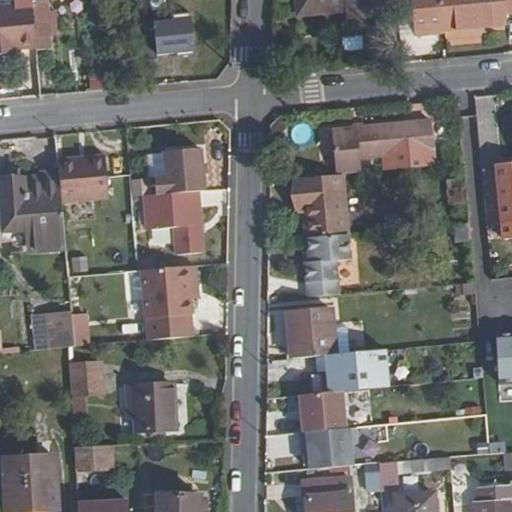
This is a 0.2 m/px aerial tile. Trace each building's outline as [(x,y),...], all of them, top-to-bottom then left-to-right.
[(33,0),(34,1),(36,29),(49,28),(47,9),(52,9),(51,0),(33,0)] [(389,8),(387,0),(304,0),(305,1),(307,5),(310,8),(316,9),(351,6),(352,12),(389,8)] [(444,0),(399,0),(400,6),(417,4),(419,33),(448,31),(447,27),(444,0)] [(511,10),(511,0),(444,0),(447,27),(507,21),(506,11),(511,10)] [(36,29),(34,1),(0,4),(0,54),(8,53),(8,46),(38,44),(36,29)] [(209,50),(206,12),(189,13),(190,19),(170,20),(170,25),(143,28),(146,60),(173,59),(173,53),(209,50)] [(476,116),(460,116),(461,171),(478,170),(476,116)] [(439,151),(435,122),(334,130),(339,175),(343,175),(365,173),(365,158),(439,151)] [(209,190),(207,147),(169,149),(170,175),(159,175),(160,193),(203,190),(209,190)] [(111,198),(107,154),(59,159),(60,176),(63,202),(111,198)] [(511,234),(511,164),(511,165),(511,170),(511,172),(502,174),(508,235),(511,234)] [(348,234),(343,175),(339,175),(293,179),(294,195),(309,195),(309,210),(303,210),(304,238),(312,237),(348,234)] [(63,202),(60,176),(5,181),(8,215),(0,215),(0,230),(9,231),(10,246),(67,241),(63,202)] [(472,205),(469,179),(454,180),(456,206),(472,205)] [(207,251),(203,193),(149,196),(151,228),(179,226),(180,254),(207,251)] [(475,240),(473,222),(461,223),(462,241),(475,240)] [(353,262),(350,233),(348,234),(312,237),(315,265),(308,266),(310,299),(342,296),(339,264),(353,262)] [(197,312),(195,290),(202,289),(200,264),(147,268),(150,316),(197,312)] [(339,354),(335,310),(291,313),(294,358),(339,354)] [(89,345),(87,316),(74,317),(77,346),(89,345)] [(77,346),(74,317),(52,319),(54,348),(77,346)] [(511,337),(500,338),(503,385),(511,384),(511,337)] [(106,394),(105,375),(72,377),(73,396),(106,394)] [(177,429),(175,382),(135,385),(138,431),(177,429)] [(349,429),(347,391),(304,395),(306,433),(349,429)] [(112,465),(111,444),(76,446),(77,467),(112,465)] [(504,469),(511,469),(511,451),(503,452),(504,469)] [(60,509),(57,457),(5,459),(7,511),(52,511),(52,510),(60,509)] [(388,484),(386,464),(375,465),(377,484),(388,484)] [(511,511),(511,480),(487,482),(487,497),(482,497),(482,511),(511,511)] [(361,511),(360,482),(310,485),(311,511),(361,511)] [(204,511),(204,494),(163,493),(162,511),(204,511)] [(442,511),(441,496),(402,497),(402,511),(442,511)] [(131,511),(131,500),(79,502),(79,511),(131,511)]
